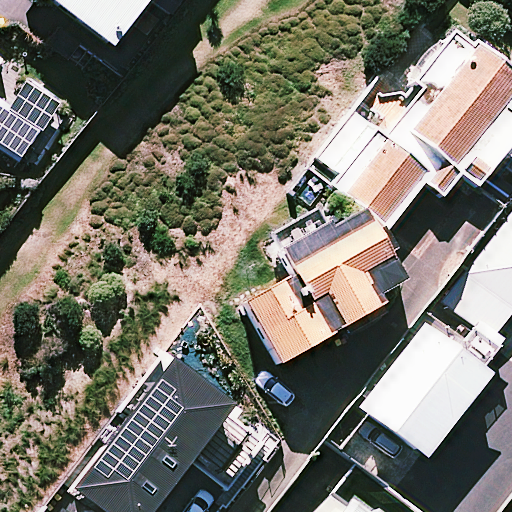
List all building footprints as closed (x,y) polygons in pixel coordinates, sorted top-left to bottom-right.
[(156,32),(134,15),(145,0),(158,0),(172,10),(179,0),(54,0),(105,38),(93,53),(123,75),(156,32)] [(360,204),(387,226),(423,178),(443,193),(462,168),(479,181),(506,146),(511,151),(511,150),(511,67),(454,25),(414,79),(390,60),(311,167),(360,204)] [(0,148),(27,168),(69,108),(0,58),(0,148)] [(387,226),(360,204),(329,223),(320,210),(275,238),(294,269),(243,300),(281,361),(380,300),(372,287),(406,267),(384,230),(387,226)] [(511,214),(446,298),(476,322),(466,334),(436,310),(366,399),(431,450),(495,368),(487,362),(509,333),(499,325),(511,309),(511,214)] [(168,349),(68,476),(114,511),(130,511),(224,393),(168,349)] [(379,511),(337,480),(312,511),(379,511)]
